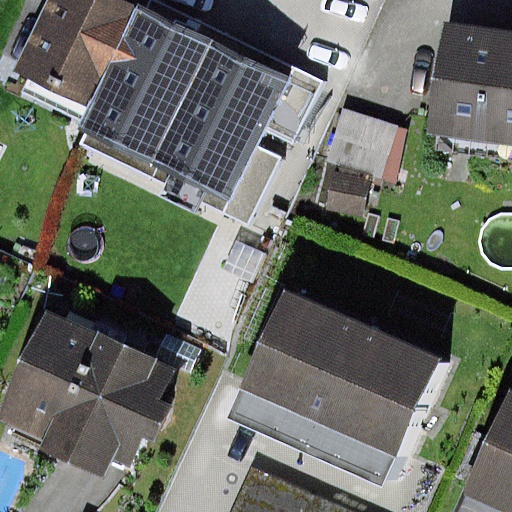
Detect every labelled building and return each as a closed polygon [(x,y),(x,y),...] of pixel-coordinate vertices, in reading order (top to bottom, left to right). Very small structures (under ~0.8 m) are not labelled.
[(134,6),(121,0),(47,0),(12,74),(83,108),(134,6)] [(209,42),(134,6),(83,108),(74,126),(150,163),(209,42)] [(511,31),(443,23),(428,134),(511,145),(511,31)] [(288,80),(209,42),(150,163),(229,201),(223,213),(247,225),(279,158),(256,147),(264,129),(288,80)] [(293,68),(288,80),(264,129),(293,143),(322,81),(293,68)] [(344,110),(327,158),(379,176),(395,128),(344,110)] [(369,178),(333,172),(327,209),(362,216),(369,178)] [(237,243),(226,269),(253,281),(265,255),(237,243)] [(448,370),(292,301),(243,410),(400,479),(448,370)] [(171,371),(46,317),(1,420),(45,440),(40,453),(103,481),(112,461),(131,469),(143,442),(154,447),(170,409),(157,403),(171,371)] [(168,335),(157,357),(190,373),(201,350),(168,335)] [(511,511),(511,416),(469,511),(511,511)] [(345,511),(254,471),(235,511),(345,511)]
